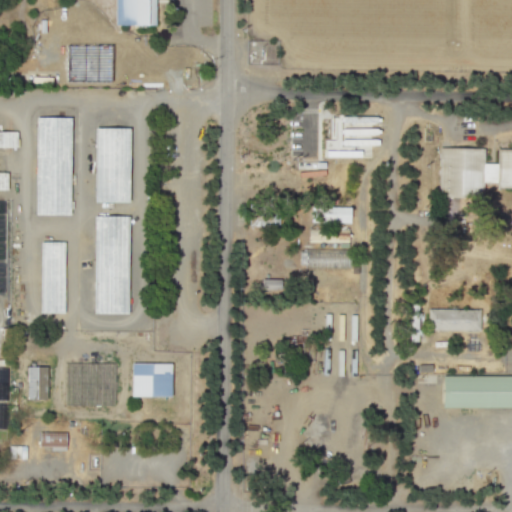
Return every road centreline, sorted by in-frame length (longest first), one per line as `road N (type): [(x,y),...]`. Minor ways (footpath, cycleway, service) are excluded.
road 1 (residential): [(226,0),(220,511)]
road 2 (residential): [(226,91),(511,92)]
